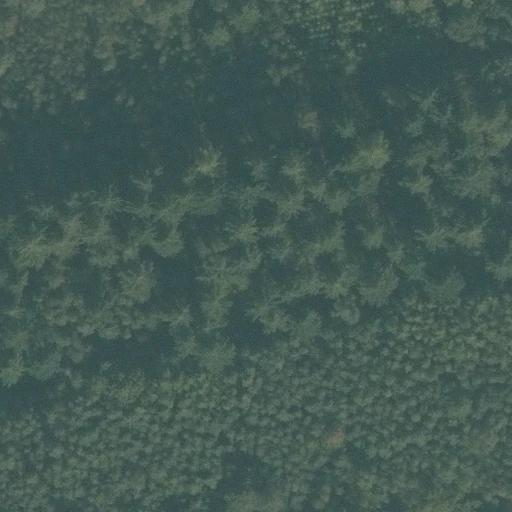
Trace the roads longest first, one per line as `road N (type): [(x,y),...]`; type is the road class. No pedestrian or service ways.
road 1 (track): [(0,177),(511,51)]
road 2 (track): [(450,0),(511,240)]
